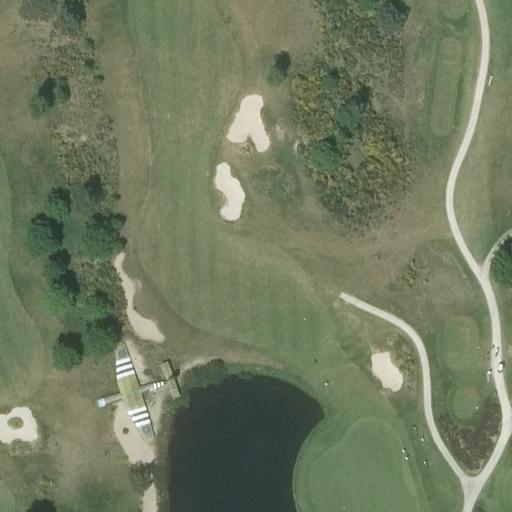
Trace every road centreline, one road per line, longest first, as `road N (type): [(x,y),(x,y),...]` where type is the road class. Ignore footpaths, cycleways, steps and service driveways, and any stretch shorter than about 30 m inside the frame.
road 1 (track): [(464,511),(505,420),(487,292),(461,248),(446,197),(485,50),(476,0)]
road 2 (track): [(470,493),(431,431),(422,362),(409,332),(342,297)]
